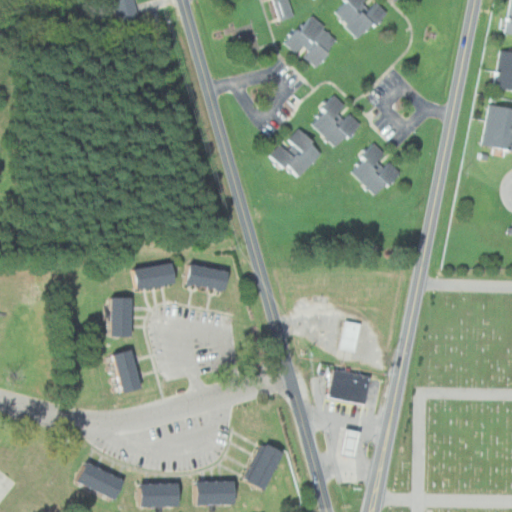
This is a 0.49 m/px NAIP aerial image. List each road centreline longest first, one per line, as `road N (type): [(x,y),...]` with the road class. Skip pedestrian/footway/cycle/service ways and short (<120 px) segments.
road 1 (tertiary): [(328,511),(181,0)]
road 2 (tertiary): [(371,511),(477,0)]
road 3 (residential): [(0,401),(90,424),(132,422),(236,393),(289,363)]
